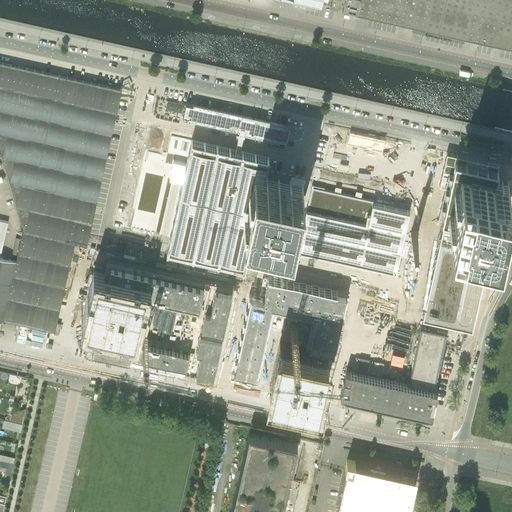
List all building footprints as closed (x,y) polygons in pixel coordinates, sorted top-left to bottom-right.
[(332,0),(330,9),(337,10),(339,0),(338,0),(332,0)] [(511,0),(345,0),(343,11),(511,49),(511,0)] [(23,102),(13,151),(62,161),(64,149),(97,156),(102,132),(69,125),(72,112),(23,102)] [(182,118),(189,120),(286,141),(289,127),(186,104),(182,118)] [(169,237),(166,251),(244,268),(268,158),(239,151),(235,150),(191,140),(184,169),(182,181),(181,181),(179,191),(169,237)] [(146,165),(150,166),(155,150),(150,149),(146,165)] [(94,207),(102,171),(1,151),(23,230),(16,261),(3,319),(23,323),(53,329),(58,306),(72,241),(86,244),(94,207)] [(429,170),(442,173),(445,156),(432,154),(429,170)] [(429,186),(439,182),(435,173),(426,177),(429,186)] [(462,173),(451,221),(499,232),(510,184),(462,173)] [(254,174),(243,223),(253,225),(255,225),(256,226),(267,228),(268,228),(278,231),(280,231),(290,233),(292,234),(292,232),(295,218),(296,216),(299,202),(299,201),(302,186),(303,185),(301,184),(291,182),(289,182),(279,179),(277,179),(267,177),(266,177),(264,176),(254,174)] [(306,209),(297,249),(298,250),(303,251),(320,255),(322,255),(395,271),(409,211),(373,203),(373,200),(360,197),(361,195),(355,194),(354,196),(339,193),(340,191),(334,190),(334,192),(324,189),(324,187),(312,185),(313,184),(312,184),(306,209)] [(444,221),(426,301),(429,302),(426,311),(470,321),(490,232),(444,221)] [(0,320),(2,321),(3,319),(16,261),(0,257),(0,320)] [(97,275),(86,322),(97,324),(90,351),(213,379),(233,291),(111,263),(108,278),(97,275)] [(251,295),(234,371),(271,380),(269,389),(317,400),(319,387),(326,388),(347,294),(268,277),(263,297),(251,295)] [(340,396),(416,413),(431,416),(437,391),(437,390),(433,390),(445,333),(420,328),(409,377),(410,377),(409,384),(350,371),(350,372),(346,371),(342,386),(340,396)] [(14,422),(12,429),(20,430),(22,424),(14,422)] [(248,432),(246,441),(230,511),(294,511),(301,481),(289,478),(297,443),(248,432)] [(4,455),(3,461),(7,462),(8,462),(13,464),(14,458),(4,455)] [(396,472),(362,464),(358,463),(355,462),(346,460),(344,468),(345,468),(335,511),(407,511),(410,500),(409,498),(413,477),(401,475),(400,473),(396,472)]
